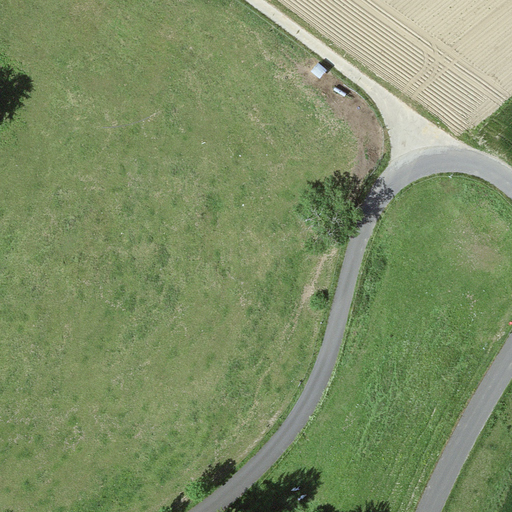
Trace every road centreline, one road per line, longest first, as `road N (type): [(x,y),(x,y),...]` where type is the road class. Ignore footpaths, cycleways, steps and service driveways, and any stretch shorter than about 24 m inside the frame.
road 1 (unclassified): [(511,184),(481,166),(432,160),(388,185),(362,231),(332,341),(299,416),(255,469),(204,511)]
road 2 (track): [(432,160),(380,96),(245,0)]
road 3 (unclassified): [(428,511),(511,355)]
